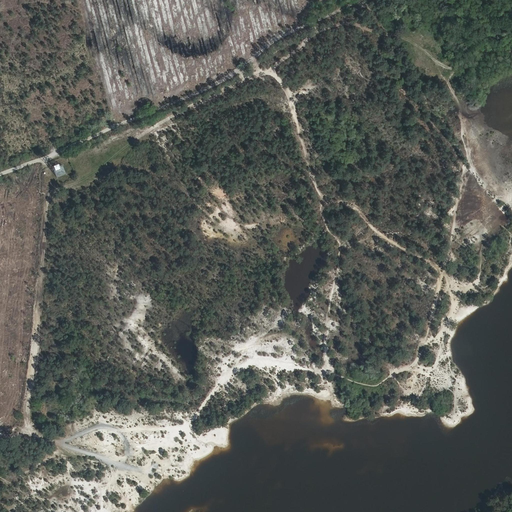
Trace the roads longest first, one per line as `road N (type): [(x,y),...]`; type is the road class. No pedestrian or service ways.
road 1 (track): [(268,70),(185,108),(96,172),(51,191),(29,419),(32,432),(60,443),(58,453),(0,480)]
road 2 (track): [(0,176),(191,94),(278,37),(359,0)]
road 3 (track): [(0,434),(144,422)]
